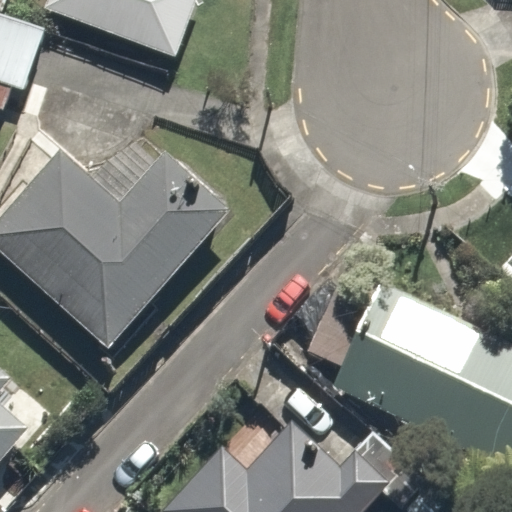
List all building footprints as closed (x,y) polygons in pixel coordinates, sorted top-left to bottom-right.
[(49,0),(42,22),(175,70),(199,0),(49,0)] [(63,156),(0,219),(0,266),(98,364),(238,224),(175,160),(162,173),(140,150),(98,191),(63,156)] [(511,348),(374,292),(329,401),(511,476),(511,348)] [(0,502),(20,479),(8,469),(17,459),(30,470),(50,445),(35,432),(73,385),(0,324),(0,502)] [(217,454),(167,511),(368,511),(380,498),(302,432),(255,486),(217,454)]
